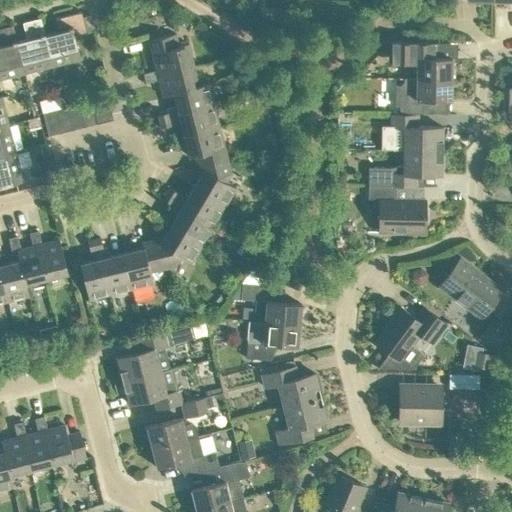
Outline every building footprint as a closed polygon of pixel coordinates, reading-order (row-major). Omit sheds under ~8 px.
[(235,9),(235,0),(224,0),(224,9),(235,9)] [(59,30),(44,34),(43,34),(51,66),(80,58),(74,35),(86,32),(81,11),(54,18),(56,27),(58,27),(59,30)] [(31,37),(16,41),(15,41),(23,73),(51,66),(43,34),(44,34),(40,19),(22,24),(25,36),(30,35),(31,37)] [(15,41),(16,41),(12,26),(0,29),(0,40),(1,42),(2,42),(3,44),(0,45),(0,78),(23,73),(15,41)] [(157,74),(193,65),(187,43),(178,46),(174,33),(148,40),(156,70),(157,74)] [(416,66),(415,77),(415,78),(450,78),(451,57),(435,56),(435,42),(388,41),(388,62),(407,62),(412,65),(416,66)] [(198,86),(198,85),(193,65),(157,74),(156,70),(142,73),(145,82),(158,79),(162,95),(172,93),(172,92),(198,86)] [(415,78),(415,77),(403,77),(403,81),(399,85),(395,85),(394,105),(399,105),(399,111),(425,112),(425,99),(450,99),(450,78),(415,78)] [(177,113),(213,104),(208,83),(198,85),(198,86),(172,92),(172,93),(175,106),(166,108),(167,112),(169,120),(178,118),(177,113)] [(0,126),(8,124),(1,95),(0,95),(0,126)] [(106,96),(90,100),(96,123),(112,119),(106,96)] [(90,100),(78,103),(84,126),(96,123),(90,100)] [(78,103),(66,106),(72,129),(84,126),(78,103)] [(183,134),(219,125),(213,104),(177,113),(178,118),(183,134)] [(66,106),(54,109),(60,132),(72,129),(66,106)] [(60,132),(54,109),(42,112),(48,135),(60,132)] [(170,125),(169,120),(167,112),(157,115),(160,127),(170,125)] [(403,127),(402,150),(441,150),(442,126),(417,126),(417,114),(390,113),(389,126),(403,127)] [(0,155),(15,152),(8,124),(0,126),(0,155)] [(197,165),(227,158),(219,125),(183,134),(188,156),(194,154),(197,165)] [(441,174),(441,150),(402,150),(402,164),(389,167),(368,167),(367,185),(388,186),(388,185),(416,186),(416,174),(441,174)] [(0,155),(0,185),(22,180),(15,152),(0,155)] [(53,156),(37,160),(43,184),(59,180),(58,177),(53,156)] [(192,187),(224,206),(240,179),(231,173),(227,158),(197,165),(198,169),(201,171),(192,187)] [(378,232),(424,233),(424,198),(403,198),(403,200),(395,200),(395,186),(367,185),(367,198),(378,198),(378,232)] [(161,198),(167,201),(170,204),(175,196),(177,192),(168,187),(161,198)] [(180,205),(213,225),(224,206),(192,187),(183,201),(180,205)] [(169,224),(202,243),(213,225),(180,205),(183,201),(175,196),(170,204),(167,201),(164,205),(176,212),(169,224)] [(271,223),(269,212),(259,215),(261,225),(271,223)] [(153,238),(160,269),(175,265),(180,256),(190,262),(202,243),(169,224),(160,240),(156,238),(153,238)] [(37,244),(46,280),(68,275),(58,239),(41,243),(38,230),(28,232),(32,245),(37,244)] [(25,285),(26,285),(46,280),(37,244),(32,245),(20,248),(17,235),(8,238),(11,251),(16,250),(18,260),(18,259),(25,285)] [(89,250),(94,249),(102,247),(99,237),(86,240),(89,250)] [(121,252),(130,288),(152,283),(149,271),(160,269),(153,238),(140,242),(142,247),(121,252)] [(94,249),(96,259),(100,257),(109,294),(130,288),(121,252),(108,255),(106,246),(102,247),(94,249)] [(0,274),(7,301),(28,295),(26,285),(25,285),(18,259),(18,260),(5,263),(3,253),(0,253),(0,274)] [(100,257),(96,259),(79,263),(88,299),(109,294),(100,257)] [(439,285),(477,313),(497,286),(459,258),(439,285)] [(426,282),(427,273),(420,267),(412,271),(410,279),(417,285),(426,282)] [(241,282),(232,297),(240,298),(241,282)] [(255,299),(253,320),(298,324),(300,303),(268,300),(269,284),(241,282),(240,298),(255,299)] [(223,306),(228,300),(220,294),(215,301),(223,306)] [(413,366),(423,353),(411,343),(419,333),(431,343),(445,323),(423,306),(414,317),(398,305),(387,321),(389,322),(374,342),(388,352),(378,366),(376,366),(376,367),(414,368),(414,366),(413,366)] [(493,318),(478,338),(491,349),(507,328),(493,318)] [(298,324),(253,320),(248,320),(245,357),(269,359),(271,343),(296,345),(298,324)] [(116,356),(122,380),(159,370),(160,371),(169,368),(164,346),(194,338),(191,325),(137,339),(140,350),(116,356)] [(36,328),(30,329),(32,339),(38,338),(36,328)] [(47,338),(44,328),(38,330),(40,338),(41,339),(47,338)] [(17,343),(13,330),(0,334),(4,347),(17,343)] [(472,365),(489,369),(492,354),(475,351),(472,365)] [(276,383),(282,405),(320,396),(314,372),(297,377),(294,365),(261,374),(264,386),(276,383)] [(155,408),(180,402),(181,402),(178,389),(165,393),(160,371),(159,370),(122,380),(128,403),(152,397),(155,408)] [(478,374),(449,374),(448,387),(478,387),(478,374)] [(399,422),(437,423),(437,384),(400,384),(399,422)] [(202,396),(181,402),(180,402),(183,417),(206,411),(205,407),(212,405),(210,395),(202,396)] [(320,396),(282,405),(288,427),(275,431),(278,443),(311,435),(309,423),(326,419),(320,396)] [(21,435),(30,471),(52,465),(42,430),(46,428),(43,415),(34,418),(37,431),(25,434),(21,435)] [(146,426),(151,446),(197,435),(194,425),(191,423),(182,425),(180,417),(146,426)] [(0,441),(2,450),(10,476),(30,471),(21,435),(25,434),(22,421),(13,423),(16,436),(0,439),(0,441)] [(42,430),(52,465),(85,457),(79,431),(66,434),(64,424),(46,428),(42,430)] [(190,474),(217,467),(218,467),(217,466),(214,451),(201,454),(197,435),(151,446),(156,467),(186,459),(190,474)] [(237,442),(240,459),(254,456),(251,439),(237,442)] [(0,489),(12,486),(10,476),(2,450),(0,450),(0,489)] [(190,488),(195,509),(242,498),(237,478),(248,475),(244,461),(239,461),(217,466),(218,467),(217,467),(220,481),(190,488)] [(358,511),(354,510),(364,486),(337,474),(324,503),(330,506),(327,511),(358,511)] [(418,511),(422,497),(396,491),(394,504),(381,501),(378,511),(418,511)] [(418,511),(444,511),(447,502),(422,497),(418,511)] [(245,511),(242,498),(195,509),(196,511),(245,511)]
